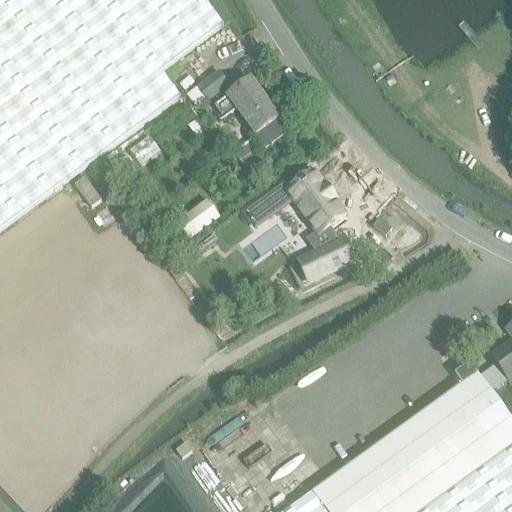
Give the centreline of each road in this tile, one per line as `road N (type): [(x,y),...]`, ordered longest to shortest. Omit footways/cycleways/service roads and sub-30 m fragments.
road 1 (unclassified): [(257,0),(314,87),(403,184),(511,251)]
road 2 (track): [(511,179),(493,165),(472,67)]
